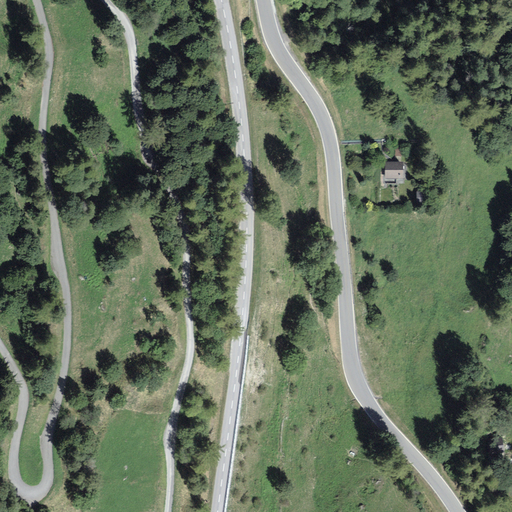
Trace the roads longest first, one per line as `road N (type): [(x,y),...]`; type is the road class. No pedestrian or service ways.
road 1 (unclassified): [(38,0),(49,47),(43,139),(66,354),(48,431),(46,484),(28,494),(13,465),(23,391),(0,345)]
road 2 (tertiary): [(263,0),(276,47),(329,140),(356,381),(457,511)]
road 3 (unclassified): [(168,511),(171,432),(190,339),(186,237),(144,136),(128,31),(107,0)]
road 4 (tertiary): [(217,511),(247,215),(221,0)]
